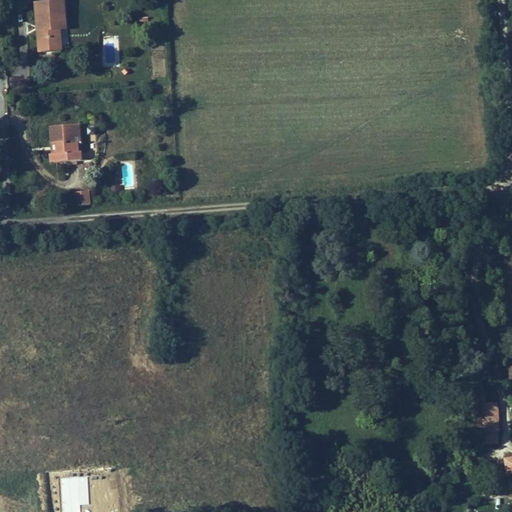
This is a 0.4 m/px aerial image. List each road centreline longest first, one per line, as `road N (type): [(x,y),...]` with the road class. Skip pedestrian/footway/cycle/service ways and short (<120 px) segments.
road 1 (track): [(0,223),(502,192),(510,154)]
road 2 (unknown): [(505,444),(500,392),(470,291),(483,222),(502,192)]
road 3 (residential): [(497,0),(510,154)]
